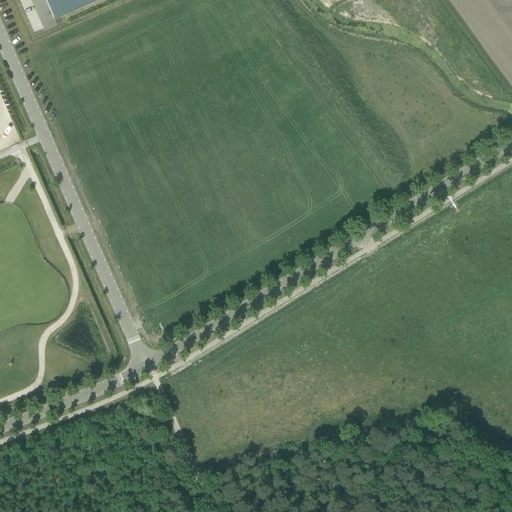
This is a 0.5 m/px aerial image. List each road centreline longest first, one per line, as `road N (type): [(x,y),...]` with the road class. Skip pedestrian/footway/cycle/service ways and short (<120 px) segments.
road 1 (tertiary): [(146,367),(511,143)]
road 2 (unclassified): [(0,34),(146,367)]
road 3 (track): [(19,148),(72,264),(75,292),(65,318),(42,340),(35,388),(0,402)]
road 4 (tertiary): [(0,426),(146,367)]
road 5 (track): [(153,380),(208,511)]
